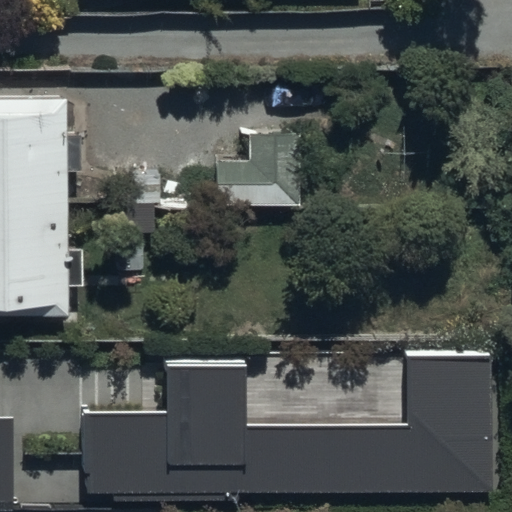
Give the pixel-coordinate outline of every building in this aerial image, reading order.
[(65,93),(0,94),(0,318),(68,317),(68,290),(82,290),(81,245),(69,246),(68,172),(79,172),(78,135),(66,135),(65,93)] [(253,131),(253,136),(249,136),(250,160),(208,160),(208,197),(299,197),(299,192),(330,192),(330,175),(299,176),(299,136),(294,136),(294,130),(253,131)] [(248,361),(164,362),(165,415),(88,415),(88,493),(493,491),(492,349),(403,350),(404,425),(248,426),(248,361)] [(16,418),(0,417),(0,507),(14,508),(16,418)] [(511,511),(511,465),(500,511),(511,511)]
